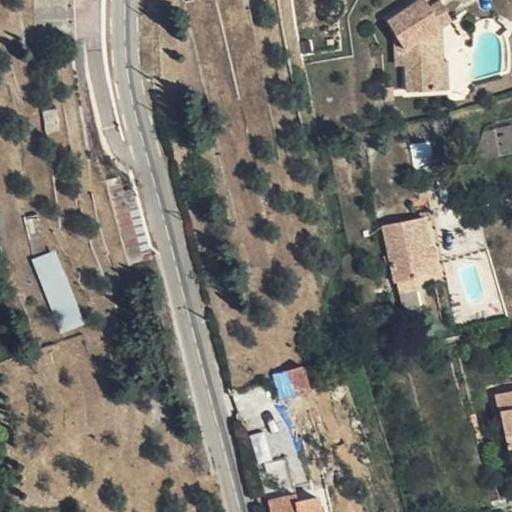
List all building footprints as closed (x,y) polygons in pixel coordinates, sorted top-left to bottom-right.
[(23,0),(27,20),(33,36),(61,38),(61,0),(23,0)] [(23,0),(23,36),(33,36),(27,20),(23,0)] [(405,0),(379,15),(385,28),(395,46),(397,66),(398,89),(428,88),(426,60),(419,60),(418,32),(433,24),(444,17),(434,0),(405,0)] [(439,87),(433,24),(418,32),(419,60),(426,60),(428,88),(439,87)] [(395,46),(385,28),(382,31),(385,66),(397,66),(395,46)] [(398,281),(416,277),(441,272),(434,240),(430,241),(426,219),(385,227),(396,281),(398,281)] [(59,249),(34,256),(55,332),(80,325),(59,249)] [(418,289),(416,277),(398,281),(400,292),(418,289)] [(304,364),(274,374),(280,395),(310,385),(304,364)] [(511,388),(496,392),(510,461),(511,460),(511,388)] [(277,461),(283,492),(293,490),(294,496),(303,494),(295,457),(277,461)] [(336,511),(333,488),(323,490),(327,511),(336,511)] [(293,490),(283,492),(274,495),(277,511),(327,511),(323,490),(303,494),(294,496),(293,490)]
